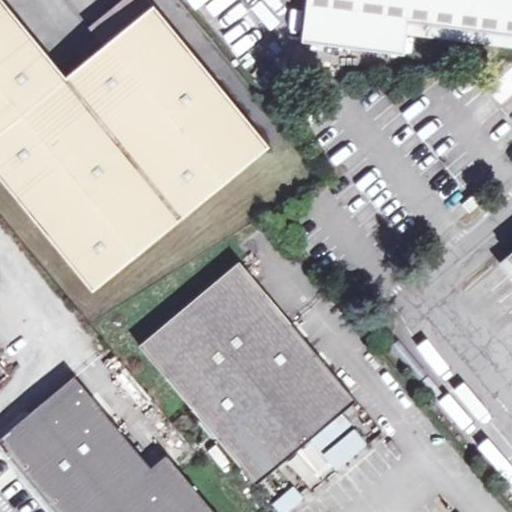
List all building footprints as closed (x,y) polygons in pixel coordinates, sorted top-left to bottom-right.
[(154,7),(67,78),(0,0),(0,177),(94,291),(119,272),(269,148),(154,7)] [(406,35),(408,22),(511,35),(511,0),(308,0),(304,41),(404,54),(406,35)] [(511,35),(408,22),(406,35),(511,47),(511,35)] [(282,462),(354,401),(237,262),(136,346),(254,486),(282,462)] [(91,360),(152,432),(166,420),(104,348),(91,360)] [(0,382),(9,376),(0,365),(0,382)] [(0,445),(16,464),(55,511),(95,511),(148,467),(70,377),(0,437),(0,445)] [(148,467),(95,511),(210,511),(163,455),(148,467)] [(277,511),(283,511),(301,498),(291,486),(270,502),(277,511)]
